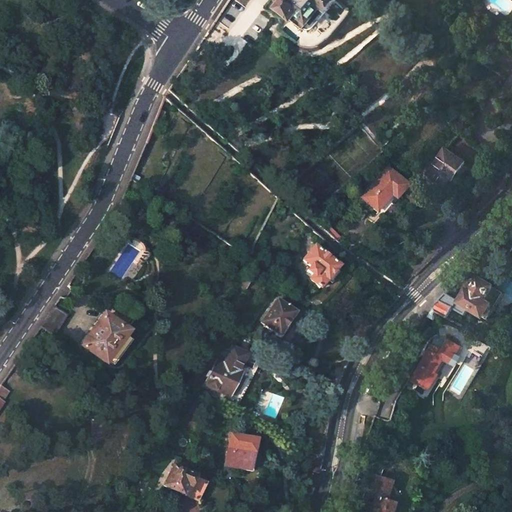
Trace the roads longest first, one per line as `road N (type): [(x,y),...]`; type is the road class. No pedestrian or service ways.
road 1 (secondary): [(511,199),(371,347),(350,392),(319,511)]
road 2 (unclassified): [(0,358),(103,198),(180,42)]
road 3 (unknown): [(344,414),(382,403),(437,330)]
